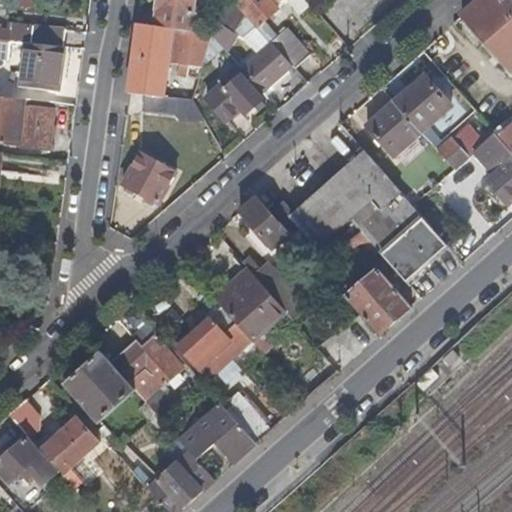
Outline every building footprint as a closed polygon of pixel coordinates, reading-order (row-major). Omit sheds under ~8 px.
[(192,32),(197,0),(157,0),(156,8),(157,11),(154,26),(174,30),(192,32)] [(242,20),(247,14),(239,4),(235,0),(220,24),(234,33),(238,26),(242,20)] [(277,5),(282,0),(243,0),(239,4),(247,14),(259,27),(280,7),(277,5)] [(511,0),(481,0),(463,16),(511,72),(511,0)] [(168,74),(174,30),(154,26),(139,23),(128,91),(146,94),(166,96),(168,74)] [(224,47),(234,33),(220,24),(212,36),(224,47)] [(36,45),(38,29),(24,27),(22,45),(36,45)] [(311,54),(287,27),(271,41),(294,66),(296,69),(311,54)] [(0,42),(9,43),(10,31),(0,29),(0,42)] [(65,49),(67,32),(38,29),(36,45),(65,49)] [(200,79),(212,36),(192,32),(174,30),(168,74),(200,79)] [(230,55),(241,38),(234,33),(224,47),(230,55)] [(264,93),(294,66),(271,41),(242,67),(264,93)] [(61,76),(65,49),(36,45),(22,45),(21,56),(26,57),(24,74),(23,88),(59,92),(61,76)] [(67,77),(71,50),(65,49),(61,76),(67,77)] [(265,99),(237,66),(219,83),(223,86),(209,99),(228,122),(243,109),(247,115),(256,107),(263,101),(265,99)] [(424,132),(453,106),(427,75),(397,102),(424,132)] [(175,114),(177,98),(166,96),(146,94),(145,110),(175,114)] [(51,151),(57,104),(0,97),(0,145),(29,149),(51,151)] [(208,118),(194,100),(177,98),(175,114),(175,118),(194,121),(203,122),(208,118)] [(260,111),(267,105),(263,101),(256,107),(260,111)] [(392,160),(424,132),(397,102),(366,130),(392,160)] [(495,131),(477,111),(476,113),(472,116),(494,140),(499,136),(498,135),(495,131)] [(511,122),(498,135),(499,136),(511,150),(511,122)] [(511,206),(511,150),(499,136),(494,140),(480,152),(500,174),(489,187),(510,209),(511,206)] [(471,157),(454,138),(440,151),(457,169),(471,157)] [(401,191),(366,151),(324,188),(298,211),(287,200),(273,212),(281,221),(282,222),(292,234),(299,227),(317,247),(350,217),(361,208),(374,195),(385,206),(401,191)] [(157,205),(174,175),(138,156),(122,187),(125,189),(125,193),(129,195),(133,197),(134,196),(137,194),(147,199),(146,204),(149,206),(152,207),(154,205),(157,205)] [(383,254),(424,218),(414,206),(401,191),(385,206),(374,195),(361,208),(350,217),(360,227),(363,232),(381,252),(383,254)] [(296,239),(292,234),(282,222),(280,224),(257,198),(241,212),(255,228),(246,237),(269,263),(261,269),(251,258),(245,263),(248,267),(271,293),(286,310),(295,320),(311,306),(271,260),(296,239)] [(407,281),(449,246),(424,218),(383,254),(407,281)] [(381,252),(363,232),(339,250),(349,262),(362,251),(371,262),(381,252)] [(286,310),(271,293),(248,267),(214,296),(217,300),(222,306),(238,325),(251,339),(286,310)] [(412,308),(379,270),(347,298),(380,336),(412,308)] [(238,325),(222,306),(209,317),(210,319),(226,336),(238,325)] [(232,344),(226,336),(210,319),(198,330),(190,337),(179,347),(201,372),(232,344)] [(198,330),(192,323),(184,330),(190,337),(198,330)] [(184,370),(156,336),(144,348),(140,344),(118,364),(133,380),(149,367),(162,382),(166,386),(184,370)] [(138,391),(104,353),(67,385),(101,423),(138,391)] [(162,382),(149,367),(133,380),(146,396),(162,382)] [(158,416),(148,404),(142,409),(151,421),(158,416)] [(258,444),(223,404),(209,417),(226,436),(218,444),(236,463),(258,444)] [(43,431),(21,405),(10,414),(29,437),(31,439),(33,440),(36,437),(43,431)] [(166,424),(161,418),(158,416),(151,421),(159,430),(166,424)] [(226,436),(209,417),(182,443),(191,453),(198,462),(218,444),(226,436)] [(71,468),(99,443),(78,418),(64,430),(55,438),(54,439),(45,446),(43,449),(65,473),(71,468)] [(55,438),(64,430),(60,425),(51,433),(55,438)] [(60,471),(43,452),(41,454),(29,441),(31,439),(29,437),(0,461),(0,472),(10,482),(16,477),(22,472),(28,480),(34,475),(44,486),(60,471)] [(45,446),(36,437),(33,440),(42,451),(43,449),(45,446)] [(170,511),(180,511),(216,481),(198,462),(191,453),(150,489),(170,511)] [(82,482),(71,468),(65,473),(64,475),(75,488),(82,482)]
